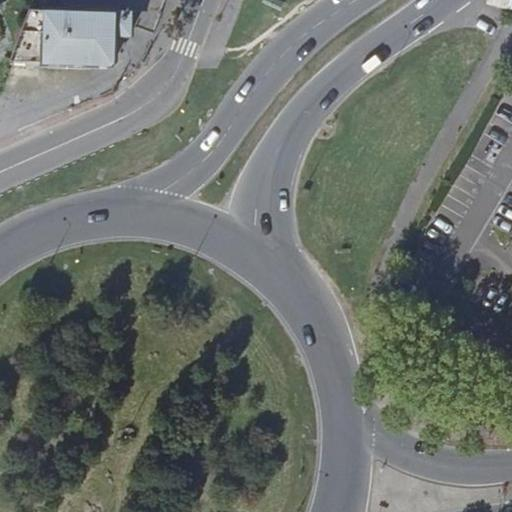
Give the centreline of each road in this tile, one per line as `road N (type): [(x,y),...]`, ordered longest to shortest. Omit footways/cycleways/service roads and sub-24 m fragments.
road 1 (primary): [(255,259),(262,174),(285,130),(336,77),(440,0)]
road 2 (primary): [(355,0),(310,29),(265,75),(216,148),(139,211)]
road 3 (residential): [(202,0),(170,82),(152,99),(0,172)]
road 4 (primary): [(345,418),(316,326),(255,259)]
road 5 (primary): [(511,465),(462,468),(399,453),(345,418)]
road 6 (primary): [(139,211),(42,225),(0,246)]
road 7 (primary): [(255,259),(202,228),(139,211)]
